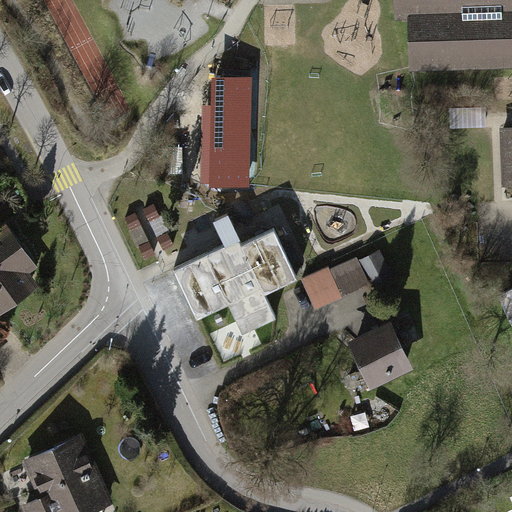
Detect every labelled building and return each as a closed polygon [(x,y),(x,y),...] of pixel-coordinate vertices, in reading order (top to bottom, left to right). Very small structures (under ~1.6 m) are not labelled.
[(511,68),(511,0),(392,0),(392,22),(409,22),(410,70),(511,68)] [(241,79),(199,79),(199,179),(240,179),(241,79)] [(511,128),(499,130),(502,180),(504,205),(511,204),(511,128)] [(415,202),(402,208),(408,222),(421,216),(415,202)] [(163,209),(134,220),(147,255),(176,244),(163,209)] [(239,243),(235,237),(171,267),(194,316),(291,273),(273,228),(239,243)] [(2,230),(0,230),(0,301),(32,285),(2,230)] [(377,249),(355,260),(365,283),(367,287),(390,275),(377,249)] [(326,265),(298,278),(311,307),(365,283),(355,260),(353,256),(327,268),(326,265)] [(511,294),(497,301),(511,331),(511,294)] [(390,321),(346,343),(368,386),(412,364),(390,321)] [(79,437),(22,463),(37,497),(17,505),(19,511),(101,511),(111,508),(79,437)] [(161,489),(144,496),(150,511),(159,511),(170,508),(161,489)]
